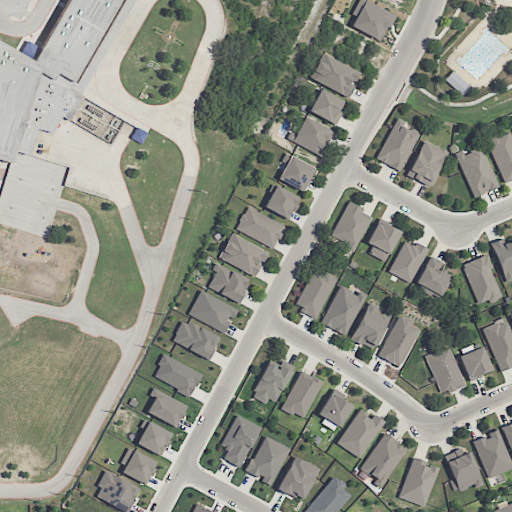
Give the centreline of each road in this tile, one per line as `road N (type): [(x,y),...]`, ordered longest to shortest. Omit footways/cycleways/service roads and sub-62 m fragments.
road 1 (residential): [(431,0),(160,511)]
road 2 (residential): [(262,319),(373,379),(430,426)]
road 3 (residential): [(343,170),(457,229),(511,205)]
